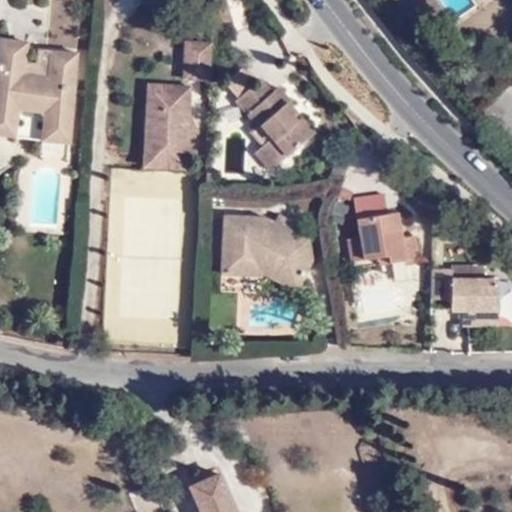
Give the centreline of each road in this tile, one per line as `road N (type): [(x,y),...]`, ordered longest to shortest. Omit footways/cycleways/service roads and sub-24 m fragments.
road 1 (tertiary): [(511,368),(87,375)]
road 2 (secondary): [(511,201),(390,84),(324,0)]
